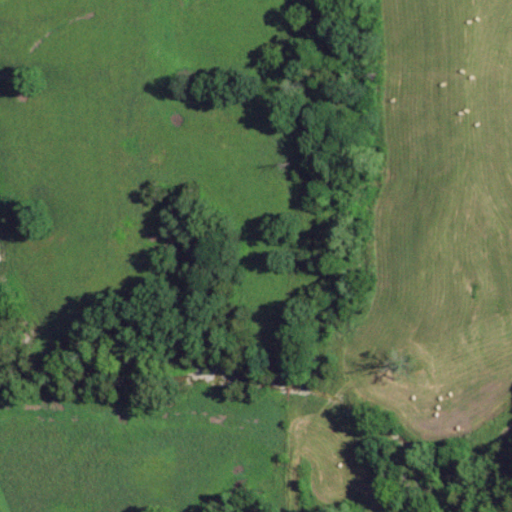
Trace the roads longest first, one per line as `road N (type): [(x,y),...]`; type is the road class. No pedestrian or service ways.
road 1 (residential): [(511,165),(490,175),(473,198),(420,309),(330,403),(330,420),(376,511)]
road 2 (residential): [(184,511),(183,456),(151,424),(109,416),(0,420)]
